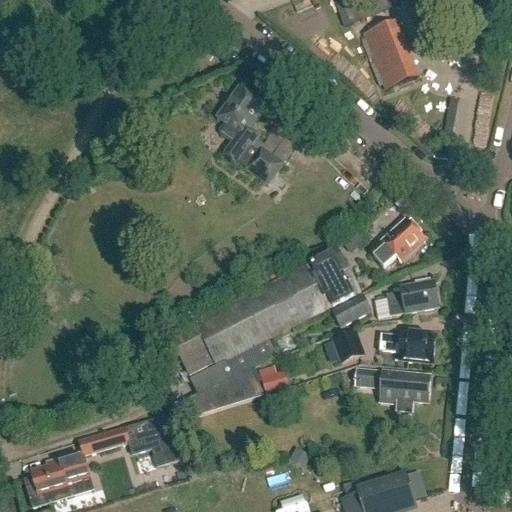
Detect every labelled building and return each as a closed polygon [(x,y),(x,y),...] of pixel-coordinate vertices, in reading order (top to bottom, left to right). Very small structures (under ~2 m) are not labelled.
[(405,0),(415,26),(461,7),(458,0),(405,0)] [(385,93),(419,79),(396,24),(363,37),(385,93)] [(262,150),(260,152),(253,147),(261,137),(251,130),(266,109),(240,89),(217,121),(223,125),(219,131),(219,137),(231,145),(220,160),(235,171),(240,166),(247,171),(269,187),(284,166),(262,150)] [(400,266),(426,243),(408,223),(382,246),(386,250),(374,261),(385,272),(397,262),(400,266)] [(252,374),(278,360),(270,343),(361,295),(339,253),(170,340),(185,369),(192,383),(226,366),(233,380),(168,414),(175,427),(265,398),(252,374)] [(439,311),(434,285),(402,291),(403,295),(387,298),(390,313),(405,310),(407,317),(439,311)] [(340,331),(371,315),(362,299),(331,314),(340,331)] [(342,368),(367,359),(357,334),(332,343),(342,368)] [(403,336),(403,341),(382,338),(381,354),(401,356),(400,363),(433,366),(435,340),(403,336)] [(429,407),(432,380),(357,373),(355,389),(382,392),(380,405),(397,407),(396,416),(413,417),(414,405),(429,407)] [(178,464),(165,419),(79,444),(82,455),(49,465),(51,473),(33,478),(34,481),(26,484),(34,511),(56,505),(52,493),(53,493),(57,498),(66,495),(67,489),(68,489),(67,485),(89,479),(84,460),(129,446),(133,458),(152,453),(158,470),(178,464)] [(428,499),(420,474),(408,478),(406,473),(356,488),(355,484),(343,488),(347,500),(340,502),(342,511),(390,511),(416,504),(415,502),(428,499)]
